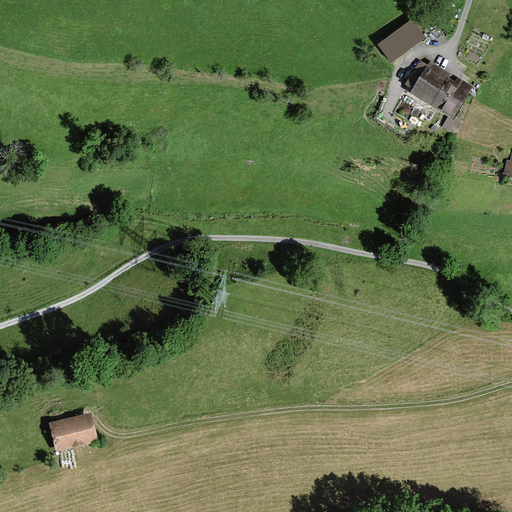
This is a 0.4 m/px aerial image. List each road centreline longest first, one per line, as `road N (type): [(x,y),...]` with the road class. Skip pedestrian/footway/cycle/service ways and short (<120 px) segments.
road 1 (track): [(511,310),(434,265),(317,242),(197,236),(0,324)]
road 2 (track): [(511,381),(448,400),(250,411),(111,433)]
